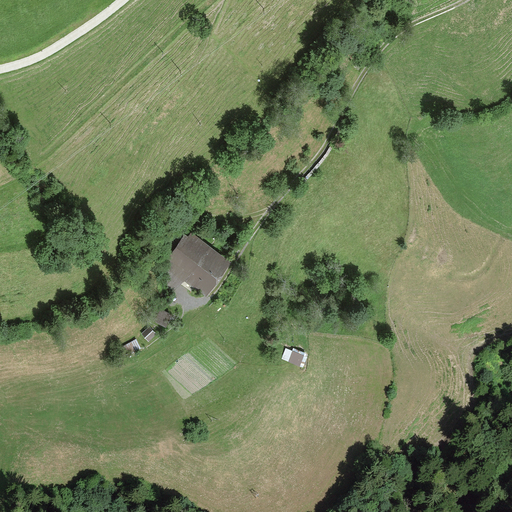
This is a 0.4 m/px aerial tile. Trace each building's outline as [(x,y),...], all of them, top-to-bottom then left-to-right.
[(192,234),(190,237),(186,234),(155,276),(174,290),(185,279),(207,295),(231,263),(192,234)] [(173,315),(160,309),(154,322),(166,328),(173,315)] [(157,334),(149,326),(141,333),(148,342),(157,334)] [(135,339),(125,346),(130,355),(141,348),(135,339)] [(311,360),(292,352),(288,361),(307,369),(311,360)]
